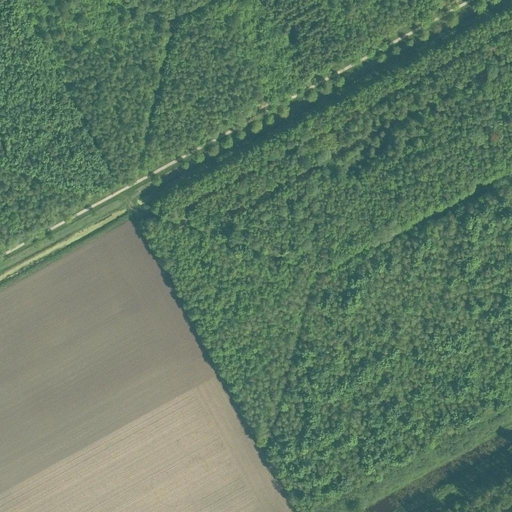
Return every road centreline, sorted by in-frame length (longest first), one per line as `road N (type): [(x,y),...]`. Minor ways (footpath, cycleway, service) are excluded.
road 1 (track): [(17,0),(137,214),(322,270),(511,167)]
road 2 (track): [(316,269),(266,450)]
road 3 (track): [(173,19),(137,182)]
